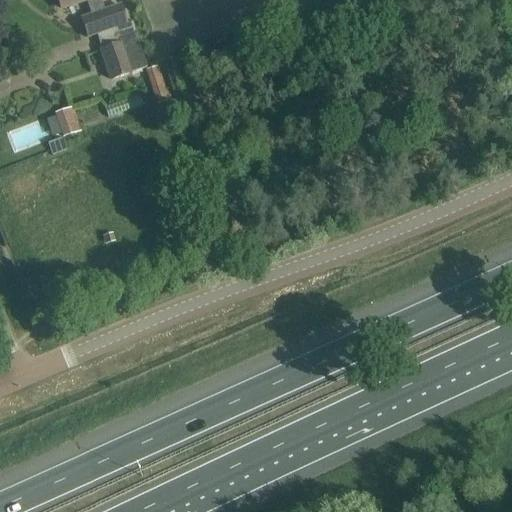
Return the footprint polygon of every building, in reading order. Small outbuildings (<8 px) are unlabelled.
[(88,38),(126,25),(120,6),(104,11),(100,0),(58,0),(61,9),(86,0),(91,15),(82,19),(88,38)] [(342,20),(335,0),(315,7),(322,27),(342,20)] [(118,40),(119,44),(99,50),(109,80),(146,67),(146,66),(135,35),(135,34),(118,40)] [(278,43),(283,57),(309,48),(305,34),(278,43)] [(213,55),(220,76),(251,66),(244,44),(213,55)] [(168,100),(157,67),(145,70),(156,104),(168,100)] [(171,89),(174,98),(183,95),(180,86),(171,89)] [(75,108),(47,115),(53,139),(82,132),(75,108)]
